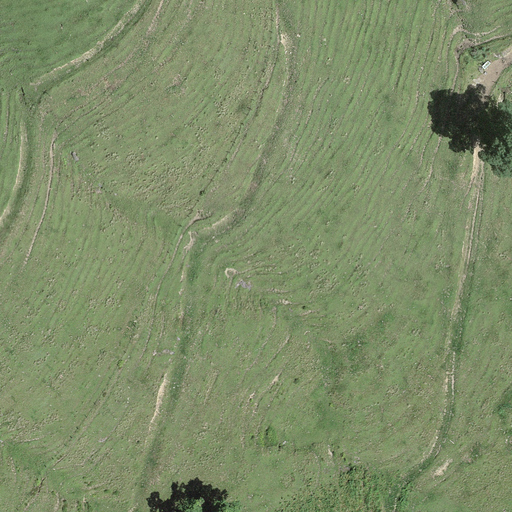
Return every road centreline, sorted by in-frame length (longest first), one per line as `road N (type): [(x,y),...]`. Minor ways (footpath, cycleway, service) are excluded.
road 1 (track): [(142,496),(183,345),(198,244),(246,207),(290,85),(282,0)]
road 2 (track): [(390,511),(393,495),(430,453),(449,402),(482,183),(482,97),(511,57)]
road 3 (track): [(0,232),(27,159),(31,96),(109,47),(148,0)]
